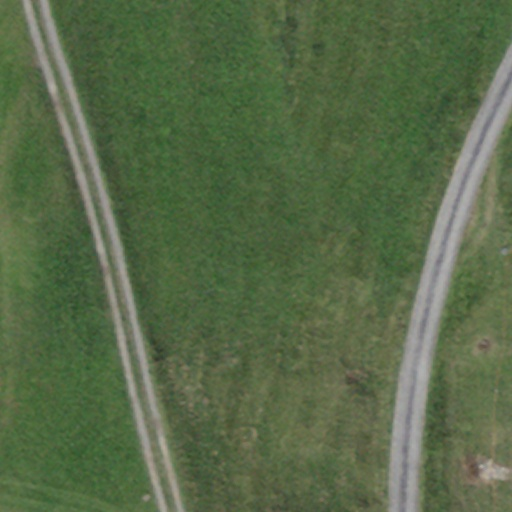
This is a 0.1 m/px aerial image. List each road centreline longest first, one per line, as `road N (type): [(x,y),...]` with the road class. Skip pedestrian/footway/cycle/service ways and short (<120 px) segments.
road 1 (track): [(170,511),(85,171),(31,0)]
road 2 (track): [(400,511),(416,343),(453,202),(511,65)]
